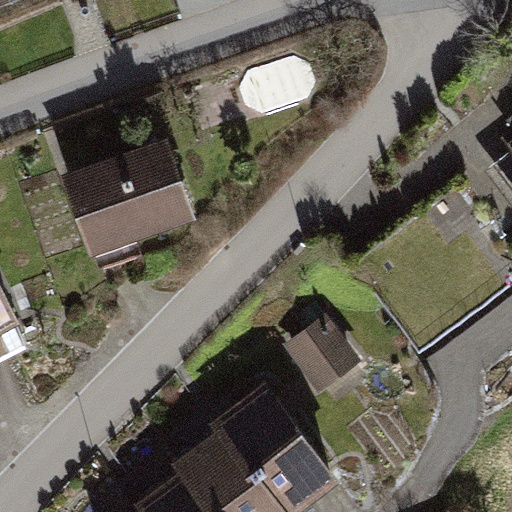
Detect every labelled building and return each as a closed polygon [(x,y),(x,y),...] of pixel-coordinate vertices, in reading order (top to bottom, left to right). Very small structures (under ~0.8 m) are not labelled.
[(163,140),(67,171),(99,272),(138,260),(131,239),(189,221),(163,140)] [(511,213),(511,221),(494,234),(461,188),(385,243),(406,273),(376,294),(417,352),(511,284),(511,273),(494,248),(511,235),(511,145),(509,147),(511,151),(511,176),(495,189),(511,213)] [(0,291),(0,356),(24,346),(0,291)] [(323,389),(368,354),(330,305),(285,340),(323,389)] [(207,417),(213,424),(283,511),(328,475),(251,382),(207,417)] [(172,456),(179,468),(214,511),(284,511),(283,511),(213,424),(172,456)] [(214,511),(179,468),(133,504),(138,511),(214,511)]
